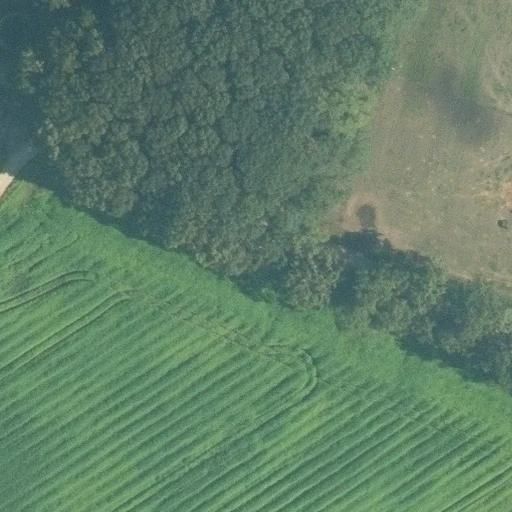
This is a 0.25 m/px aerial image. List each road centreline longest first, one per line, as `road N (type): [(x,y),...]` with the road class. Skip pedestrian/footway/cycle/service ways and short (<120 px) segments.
road 1 (track): [(350,0),(259,218),(511,331)]
road 2 (track): [(259,218),(43,120),(0,179)]
